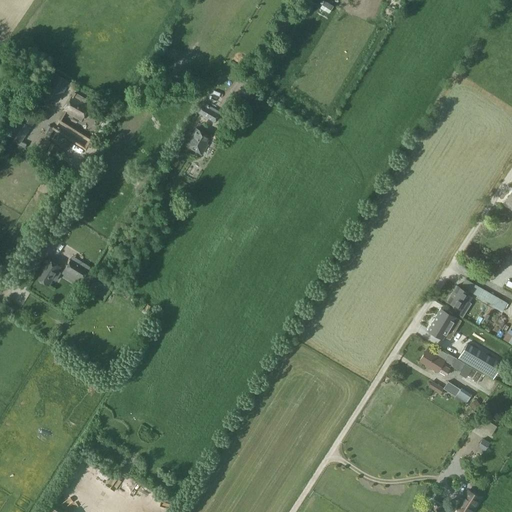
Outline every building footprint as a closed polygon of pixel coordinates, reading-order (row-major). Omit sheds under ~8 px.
[(329,13),(333,6),(326,1),(321,8),(329,13)] [(58,100),(68,80),(54,73),(44,92),(58,100)] [(80,120),(90,103),(74,93),(63,111),(80,120)] [(219,114),(214,111),(203,104),(197,114),(214,123),(219,114)] [(38,117),(50,120),(52,111),(38,107),(36,115),(38,115),(38,117)] [(32,115),(21,108),(15,117),(10,114),(1,127),(21,141),(30,128),(25,124),(26,123),(31,126),(35,120),(30,117),(32,115)] [(104,134),(115,117),(109,113),(99,131),(104,134)] [(203,153),(207,144),(206,143),(210,137),(195,129),(187,145),(203,153)] [(43,132),(40,138),(48,142),(51,136),(43,132)] [(218,141),(221,135),(216,132),(213,138),(218,141)] [(60,158),(64,151),(52,143),(46,153),(51,157),(53,154),(60,158)] [(176,158),(179,154),(174,150),(171,154),(176,158)] [(48,285),(60,267),(46,259),(35,277),(48,285)] [(79,283),(87,270),(71,260),(63,272),(79,283)] [(502,312),(507,304),(466,279),(461,286),(494,305),(493,307),(502,312)] [(459,309),(468,294),(463,291),(464,290),(456,285),(447,301),(459,309)] [(12,311),(15,306),(9,303),(6,308),(12,311)] [(442,339),(455,317),(441,308),(427,331),(442,339)] [(467,344),(459,359),(493,379),(502,364),(467,344)] [(438,372),(445,376),(450,368),(442,364),(445,360),(452,364),(451,365),(460,370),(459,373),(463,375),(469,366),(448,353),(447,354),(436,347),(433,352),(427,348),(419,361),(438,373),(438,372)] [(441,394),(444,389),(432,381),(429,386),(441,394)] [(463,402),(467,396),(448,383),(444,389),(456,396),(455,397),(463,402)] [(441,407),(447,400),(437,392),(432,399),(441,407)] [(474,410),(481,406),(477,400),(470,404),(474,410)] [(441,507),(433,503),(427,511),(470,511),(480,498),(469,491),(458,509),(461,511),(460,511),(437,511),(438,511),(441,507)]
